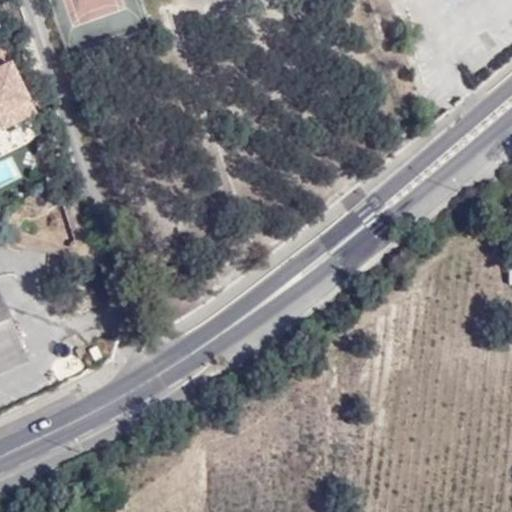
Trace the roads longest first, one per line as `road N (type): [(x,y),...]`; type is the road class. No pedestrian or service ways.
road 1 (residential): [(29,0),(115,260),(164,370)]
road 2 (secondary): [(164,370),(367,223)]
road 3 (secondary): [(511,83),(419,164),(367,223)]
road 4 (secondary): [(0,454),(164,370)]
road 5 (secondary): [(367,223),(511,114)]
